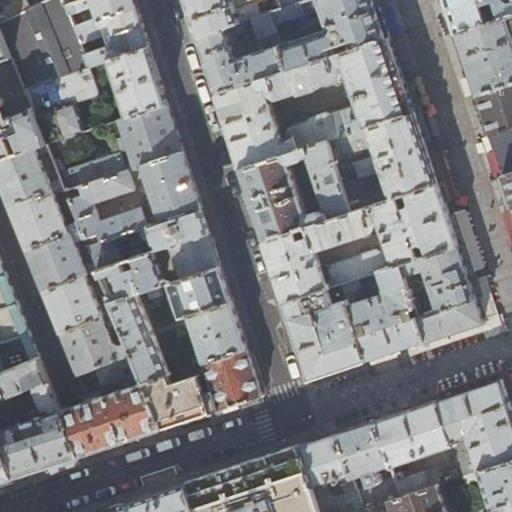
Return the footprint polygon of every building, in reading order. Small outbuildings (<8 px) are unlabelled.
[(0,0),(0,19),(15,56),(27,87),(93,65),(89,54),(84,41),(77,24),(72,13),(69,4),(67,0),(51,0),(32,9),(27,0),(0,0)] [(135,0),(81,0),(69,4),(72,13),(96,5),(99,16),(94,18),(92,12),(85,15),(87,21),(77,24),(84,41),(109,32),(113,41),(110,48),(89,54),(93,65),(151,47),(144,27),(135,0)] [(187,0),(189,3),(199,36),(246,20),(252,19),(272,12),(285,8),(282,0),(187,0)] [(392,36),(381,3),(379,0),(308,0),(285,8),(272,12),(290,70),(340,54),(337,45),(351,41),(354,50),(392,36)] [(511,0),(447,0),(458,33),(491,22),(487,11),(500,7),(503,18),(511,15),(511,0)] [(237,60),(229,36),(249,29),(246,20),(199,36),(208,63),(218,94),(290,70),(272,12),(252,19),(259,39),(271,35),(275,48),(237,60)] [(511,15),(503,18),(491,22),(458,33),(467,59),(479,95),(511,83),(511,15)] [(0,159),(14,153),(27,151),(49,141),(34,104),(6,116),(4,110),(8,108),(0,88),(0,61),(15,56),(0,19),(0,159)] [(403,72),(392,36),(354,50),(340,54),(290,70),(218,94),(230,129),(242,168),(328,141),(416,110),(403,72)] [(159,74),(151,47),(93,65),(27,87),(34,104),(49,141),(50,143),(83,132),(106,125),(113,122),(111,116),(106,118),(98,95),(121,89),(130,117),(169,105),(159,74)] [(511,83),(479,95),(484,111),(492,135),(511,128),(511,83)] [(69,189),(185,152),(176,123),(169,105),(130,117),(113,122),(106,125),(109,133),(125,128),(135,157),(126,160),(123,152),(61,172),(64,177),(66,184),(69,189)] [(416,110),(328,141),(335,159),(369,148),(373,141),(378,155),(338,170),(352,211),(400,195),(411,192),(440,182),(427,143),(416,110)] [(511,173),(511,128),(492,135),(497,151),(505,176),(511,173)] [(90,151),(83,132),(50,143),(52,149),(57,162),(90,151)] [(50,143),(49,141),(27,151),(14,153),(0,159),(0,176),(3,184),(12,206),(66,184),(64,177),(52,182),(40,153),(52,149),(50,143)] [(352,211),(338,170),(335,159),(328,141),(242,168),(253,202),(266,240),(296,230),(306,226),(352,211)] [(151,226),(203,209),(194,179),(185,152),(69,189),(69,191),(80,219),(83,227),(87,237),(91,245),(117,237),(151,226)] [(310,294),(326,288),(328,287),(344,282),(402,263),(420,258),(416,246),(426,242),(430,254),(460,245),(449,210),(440,182),(411,192),(415,204),(405,207),(400,195),(352,211),(306,226),(309,235),(306,234),(304,235),(300,237),(299,238),(296,230),(266,240),(275,270),(286,301),(310,294)] [(69,189),(66,184),(12,206),(19,225),(29,249),(83,227),(80,219),(69,225),(57,195),(69,191),(69,189)] [(208,221),(203,209),(151,226),(159,250),(167,247),(173,245),(211,233),(208,221)] [(83,227),(29,249),(35,264),(45,291),(87,274),(99,268),(94,255),(90,257),(92,262),(86,265),(76,241),(87,237),(83,227)] [(217,249),(211,233),(173,245),(184,278),(222,265),(217,249)] [(123,253),(117,237),(91,245),(94,255),(99,268),(154,251),(152,245),(147,246),(146,244),(130,249),(131,250),(123,253)] [(431,300),(434,309),(419,315),(427,341),(453,333),(485,322),(471,277),(460,245),(430,254),(420,258),(402,263),(410,289),(415,287),(416,290),(432,285),(436,299),(431,300)] [(168,252),(167,247),(159,250),(154,251),(99,268),(114,302),(139,294),(168,284),(158,255),(168,252)] [(0,254),(0,373),(40,357),(42,356),(17,295),(0,254)] [(410,318),(407,309),(416,306),(410,289),(402,263),(344,282),(358,326),(369,323),(372,332),(361,336),(370,360),(398,351),(427,341),(419,315),(410,318)] [(226,277),(222,265),(184,278),(172,282),(184,317),(191,315),(207,362),(249,348),(241,324),(226,277)] [(87,274),(45,291),(53,310),(62,333),(117,311),(115,305),(103,310),(87,274)] [(344,282),(328,287),(326,288),(331,304),(315,309),(310,294),(286,301),(297,336),(311,379),(339,370),(370,360),(361,336),(358,326),(344,282)] [(171,373),(139,294),(114,302),(115,305),(117,311),(134,353),(146,381),(170,374),(171,373)] [(423,303),(416,306),(418,312),(425,309),(423,303)] [(117,311),(62,333),(70,353),(79,375),(88,372),(134,353),(117,311)] [(255,367),(249,348),(207,362),(203,363),(204,368),(208,366),(210,375),(201,378),(200,374),(173,383),(170,374),(146,381),(165,428),(196,418),(265,395),(255,367)] [(134,353),(88,372),(91,378),(100,375),(104,385),(122,380),(125,389),(102,396),(99,390),(84,395),(86,402),(75,405),(62,409),(81,456),(94,452),(120,443),(165,428),(146,381),(134,353)] [(0,373),(0,431),(1,432),(16,478),(50,466),(81,456),(62,409),(50,380),(40,357),(0,373)] [(511,399),(505,379),(440,399),(456,445),(454,456),(471,450),(466,436),(471,434),(479,458),(461,464),(465,476),(483,470),(511,460),(511,399)] [(400,412),(378,420),(394,466),(425,455),(456,445),(440,399),(400,412)] [(357,427),(340,432),(357,483),(364,481),(365,486),(358,489),(365,508),(393,500),(404,496),(396,473),(394,466),(378,420),(357,427)] [(1,432),(0,431),(0,483),(16,478),(1,432)] [(357,483),(340,432),(325,438),(302,445),(324,511),(354,511),(365,508),(358,489),(357,483)] [(214,474),(188,483),(199,511),(324,511),(302,445),(253,461),(214,474)] [(511,511),(511,460),(483,470),(465,476),(464,476),(467,484),(485,478),(496,511),(511,511)] [(404,471),(396,473),(404,496),(440,485),(443,484),(437,467),(406,477),(404,471)] [(199,511),(188,483),(160,492),(126,504),(128,511),(199,511)] [(448,511),(440,485),(404,496),(393,500),(396,511),(448,511)]
